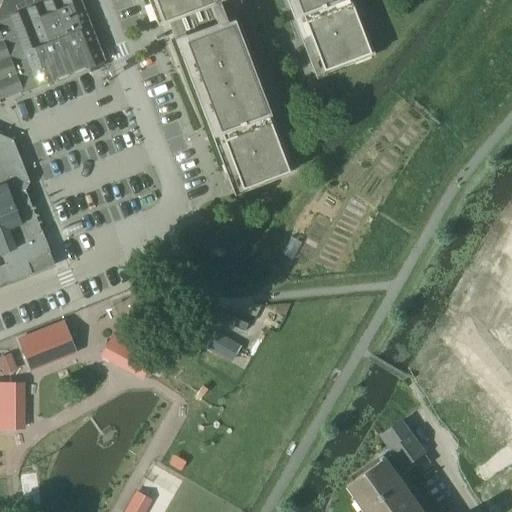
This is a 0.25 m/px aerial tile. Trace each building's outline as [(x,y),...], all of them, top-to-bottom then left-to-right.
[(0,98),(3,98),(84,66),(104,58),(104,57),(81,0),(2,0),(4,3),(2,4),(0,6),(0,98)] [(147,0),(156,23),(176,15),(184,38),(177,40),(233,189),(294,166),(231,0),(147,0)] [(350,0),(297,0),(324,70),(371,52),(350,0)] [(0,134),(0,289),(55,267),(24,189),(27,180),(11,139),(0,134)] [(65,319),(18,338),(25,355),(60,340),(66,356),(78,351),(65,319)] [(116,326),(100,356),(142,379),(158,348),(116,326)] [(212,335),(204,349),(225,361),(233,347),(212,335)] [(25,382),(0,382),(0,428),(25,428),(25,382)] [(382,434),(397,456),(405,467),(426,452),(402,419),(382,434)] [(396,479),(383,460),(350,484),(361,498),(362,497),(372,511),(419,511),(404,490),(408,488),(400,476),(396,479)] [(145,511),(129,503),(124,511),(145,511)]
